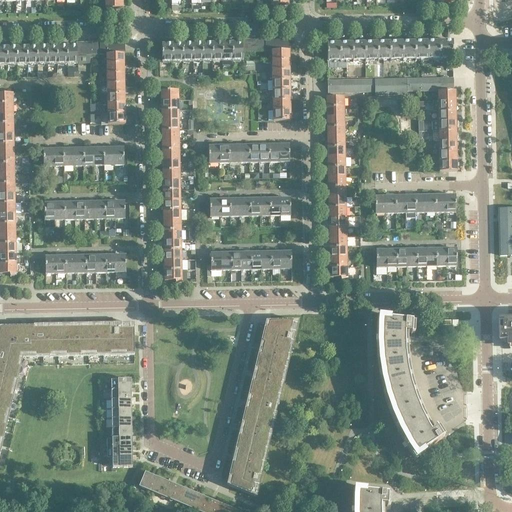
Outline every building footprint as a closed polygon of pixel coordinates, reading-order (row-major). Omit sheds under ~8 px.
[(123,9),(122,0),(104,0),(105,10),(111,12),(112,9),(123,9)] [(288,6),(287,0),(270,0),(270,7),(277,8),(277,6),(288,6)] [(290,51),(290,38),(289,38),(289,39),(266,39),(265,39),(265,52),(271,52),(271,51),(289,51),(290,51)] [(125,55),(124,41),(124,42),(100,42),(99,42),(100,55),(106,55),(123,55),(125,55)] [(428,60),(428,42),(415,43),(415,60),(428,60)] [(440,60),(439,42),(428,42),(428,60),(440,60)] [(453,59),(452,42),(439,42),(440,60),(453,59)] [(242,61),(242,52),(242,43),(241,43),(232,44),(232,61),(233,61),(233,62),(239,63),(239,61),(242,61)] [(365,61),(364,43),(352,44),(352,62),(365,61)] [(377,61),(377,43),(364,43),(365,61),(377,61)] [(389,61),(389,43),(377,43),(377,61),(389,61)] [(402,61),(402,43),(389,43),(389,61),(402,61)] [(415,60),(415,43),(402,43),(402,61),(415,60)] [(192,62),(191,44),(181,45),(182,62),(183,62),(183,63),(189,64),(189,62),(192,62)] [(202,62),(201,44),(191,44),(192,62),(193,62),(193,63),(199,64),(199,62),(202,62)] [(212,62),(212,44),(201,44),(202,62),(203,62),(203,63),(209,64),(209,62),(212,62)] [(222,61),(222,44),(212,44),(212,62),(213,62),(213,63),(219,64),(219,61),(222,61)] [(232,61),(232,44),(222,44),(222,61),(223,61),(223,62),(229,64),(229,61),(232,61)] [(339,62),(339,44),(326,44),(327,62),(339,62)] [(352,62),(352,44),(339,44),(339,62),(352,62)] [(172,62),(171,45),(161,45),(162,63),(163,63),(163,64),(169,65),(169,63),(172,62)] [(182,62),(181,45),(171,45),(172,62),(173,62),(173,63),(179,65),(179,62),(182,62)] [(36,65),(36,47),(26,48),(26,65),(27,65),(27,66),(33,67),(34,65),(36,65)] [(46,65),(46,47),(36,47),(36,65),(37,65),(37,66),(43,67),(44,65),(46,65)] [(56,65),(56,47),(46,47),(46,65),(47,65),(47,66),(53,67),(54,65),(56,65)] [(66,65),(66,47),(56,47),(56,65),(57,65),(57,66),(63,67),(64,65),(66,65)] [(77,64),(77,55),(77,47),(76,47),(66,47),(66,65),(67,65),(73,67),(74,64),(77,64)] [(16,65),(16,48),(6,48),(6,66),(7,66),(7,67),(13,68),(14,65),(16,65)] [(26,65),(26,48),(16,48),(16,65),(17,65),(17,66),(23,68),(24,65),(26,65)] [(289,61),(289,51),(271,51),(271,52),(272,61),(289,61)] [(124,65),(123,55),(106,55),(106,65),(124,65)] [(289,71),(289,61),(272,61),(272,72),(289,71)] [(124,75),(124,65),(106,65),(106,75),(124,75)] [(289,81),(289,71),(272,72),(272,81),(289,81)] [(124,85),(124,75),(106,75),(106,85),(124,85)] [(441,92),(440,85),(440,79),(340,81),(340,88),(340,94),(374,93),(374,97),(406,96),(406,92),(437,92),(441,92)] [(290,91),(289,81),(272,81),(272,91),(290,91)] [(124,95),(124,85),(106,85),(107,95),(124,95)] [(178,101),(178,91),(160,91),(160,102),(178,101)] [(290,101),(290,91),(272,91),(272,101),(290,101)] [(455,102),(455,91),(453,91),(441,92),(437,92),(438,102),(455,102)] [(0,104),(13,104),(12,94),(0,94),(0,104)] [(124,105),(124,95),(107,95),(107,105),(124,105)] [(343,108),(343,98),(326,98),(326,108),(343,108)] [(178,111),(178,101),(160,102),(160,112),(178,111)] [(290,111),(290,101),(272,101),(272,111),(290,111)] [(455,112),(455,106),(455,102),(438,102),(438,112),(455,112)] [(0,114),(13,114),(13,104),(0,104),(0,114)] [(125,115),(124,105),(107,105),(107,115),(125,115)] [(344,118),(343,108),(326,108),(326,118),(344,118)] [(178,121),(178,111),(160,112),(161,122),(178,121)] [(290,122),(290,111),(272,111),(273,122),(290,122)] [(455,122),(455,112),(438,112),(438,122),(455,122)] [(0,124),(13,124),(13,114),(0,114),(0,124)] [(125,125),(125,115),(107,115),(107,125),(125,125)] [(344,128),(344,118),(326,118),(326,129),(344,128)] [(193,130),(194,120),(185,120),(185,130),(193,130)] [(179,131),(178,121),(161,122),(161,132),(179,131)] [(456,132),(455,126),(455,122),(438,122),(438,132),(456,132)] [(0,134),(13,134),(13,124),(0,124),(0,134)] [(344,138),(344,128),(326,129),(326,139),(344,138)] [(179,141),(179,131),(161,132),(161,142),(179,141)] [(456,142),(456,132),(438,132),(438,142),(456,142)] [(0,144),(13,144),(13,134),(0,134),(0,144)] [(344,148),(344,138),(326,139),(327,148),(344,148)] [(179,151),(179,141),(161,142),(161,152),(179,151)] [(456,152),(456,146),(456,142),(438,142),(438,152),(456,152)] [(0,154),(14,154),(13,144),(0,144),(0,154)] [(248,164),(248,146),(238,147),(239,164),(248,164)] [(259,164),(258,146),(248,146),(248,164),(259,164)] [(269,164),(268,146),(258,146),(259,164),(269,164)] [(279,163),(278,146),(268,146),(269,164),(279,163)] [(289,163),(289,148),(289,146),(278,146),(279,163),(289,163)] [(218,165),(218,147),(208,147),(208,165),(218,165)] [(228,164),(228,147),(218,147),(218,165),(228,164)] [(239,164),(238,147),(228,147),(228,164),(239,164)] [(344,158),(344,148),(327,148),(327,159),(344,158)] [(93,167),(93,149),(83,150),(83,167),(93,167)] [(103,167),(103,149),(93,149),(93,167),(103,167)] [(113,167),(113,149),(103,149),(103,167),(113,167)] [(124,166),(123,149),(113,149),(113,167),(124,166)] [(53,168),(53,150),(43,150),(43,168),(53,168)] [(63,168),(63,150),(53,150),(53,168),(63,168)] [(73,167),(73,150),(63,150),(63,168),(73,167)] [(83,167),(83,150),(73,150),(73,167),(83,167)] [(179,161),(179,151),(161,152),(161,162),(179,161)] [(456,162),(456,152),(438,152),(439,162),(456,162)] [(0,164),(14,164),(14,154),(0,154),(0,164)] [(345,168),(344,158),(327,159),(327,169),(345,168)] [(179,171),(179,161),(161,162),(162,171),(179,171)] [(456,172),(456,166),(456,162),(439,162),(439,172),(456,172)] [(0,174),(14,174),(14,164),(0,164),(0,174)] [(345,178),(345,168),(327,169),(327,178),(345,178)] [(179,181),(179,171),(162,171),(162,181),(179,181)] [(0,184),(14,184),(14,174),(0,174),(0,184)] [(345,188),(345,178),(327,178),(327,188),(345,188)] [(180,191),(179,181),(162,181),(162,192),(180,191)] [(0,194),(14,194),(14,184),(0,184),(0,194)] [(345,198),(345,188),(327,188),(328,198),(345,198)] [(180,201),(180,191),(162,192),(162,202),(180,201)] [(0,204),(15,204),(14,194),(0,194),(0,204)] [(435,214),(435,196),(425,197),(425,214),(435,214)] [(445,214),(445,196),(435,196),(435,214),(445,214)] [(455,214),(455,196),(445,196),(445,214),(455,214)] [(385,215),(385,197),(374,197),(375,215),(385,215)] [(395,215),(395,197),(385,197),(385,215),(395,215)] [(405,214),(405,197),(395,197),(395,215),(405,214)] [(415,214),(415,197),(405,197),(405,214),(415,214)] [(425,214),(425,197),(415,197),(415,214),(425,214)] [(345,208),(345,198),(328,198),(328,208),(345,208)] [(280,217),(280,199),(270,200),(270,217),(280,217)] [(290,217),(290,201),(290,199),(280,199),(280,217),(290,217)] [(230,218),(230,200),(219,201),(220,218),(230,218)] [(240,218),(239,200),(230,200),(230,218),(240,218)] [(250,218),(250,200),(239,200),(240,218),(250,218)] [(260,217),(259,200),(250,200),(250,218),(260,217)] [(270,217),(270,200),(259,200),(260,217),(270,217)] [(180,211),(180,201),(162,202),(162,212),(180,211)] [(220,218),(219,201),(209,201),(209,218),(220,218)] [(125,220),(124,202),(114,203),(114,220),(125,220)] [(74,221),(74,203),(64,204),(64,221),(74,221)] [(84,221),(84,203),(74,203),(74,221),(84,221)] [(94,221),(94,203),(84,203),(84,221),(94,221)] [(104,220),(104,203),(94,203),(94,221),(104,220)] [(114,220),(114,203),(104,203),(104,220),(114,220)] [(0,214),(15,214),(15,204),(0,204),(0,214)] [(54,221),(54,204),(44,204),(44,222),(54,221)] [(64,221),(64,204),(54,204),(54,221),(64,221)] [(346,218),(345,208),(328,208),(328,218),(346,218)] [(511,256),(511,209),(499,210),(500,256),(511,256)] [(180,221),(180,211),(162,212),(163,221),(180,221)] [(0,224),(15,224),(15,214),(0,214),(0,224)] [(346,228),(346,218),(328,218),(328,228),(346,228)] [(180,231),(180,221),(163,221),(163,232),(180,231)] [(0,234),(15,234),(15,224),(0,224),(0,234)] [(346,238),(346,228),(328,228),(328,238),(346,238)] [(181,241),(180,231),(163,232),(163,242),(181,241)] [(0,244),(15,244),(15,234),(0,234),(0,244)] [(346,248),(346,238),(328,238),(329,248),(346,248)] [(181,251),(181,241),(163,242),(163,251),(181,251)] [(0,254),(16,255),(15,244),(0,244),(0,254)] [(346,258),(346,248),(329,248),(329,258),(346,258)] [(416,268),(416,250),(406,251),(406,268),(416,268)] [(426,268),(426,250),(416,250),(416,268),(426,268)] [(436,268),(436,250),(426,250),(426,268),(436,268)] [(446,267),(446,250),(436,250),(436,268),(446,267)] [(456,267),(456,250),(446,250),(446,267),(456,267)] [(181,261),(181,251),(163,251),(163,261),(181,261)] [(386,269),(386,251),(375,251),(376,269),(386,269)] [(396,268),(396,251),(386,251),(386,269),(396,268)] [(406,268),(406,251),(396,251),(396,268),(406,268)] [(261,271),(260,253),(250,254),(251,271),(261,271)] [(271,271),(270,253),(260,253),(261,271),(271,271)] [(281,271),(280,253),(270,253),(271,271),(281,271)] [(291,270),(291,254),(291,253),(280,253),(281,271),(291,270)] [(0,264),(16,265),(16,255),(0,254),(0,264)] [(221,272),(220,254),(210,254),(210,272),(221,272)] [(231,272),(230,254),(220,254),(221,272),(231,272)] [(241,271),(240,254),(230,254),(231,272),(241,271)] [(251,271),(250,254),(240,254),(241,271),(251,271)] [(105,274),(105,256),(95,257),(95,274),(105,274)] [(115,274),(115,256),(105,256),(105,274),(115,274)] [(126,274),(125,258),(125,256),(115,256),(115,274),(126,274)] [(55,275),(55,257),(45,258),(45,275),(55,275)] [(65,275),(65,257),(55,257),(55,275),(65,275)] [(75,275),(75,257),(65,257),(65,275),(75,275)] [(85,274),(85,257),(75,257),(75,275),(85,274)] [(95,274),(95,257),(85,257),(85,274),(95,274)] [(347,268),(346,258),(329,258),(329,268),(347,268)] [(181,269),(190,269),(190,260),(182,260),(181,269)] [(181,271),(181,261),(163,261),(164,271),(181,271)] [(16,275),(16,265),(0,264),(0,274),(9,275),(10,277),(16,275)] [(347,279),(347,268),(329,268),(329,279),(340,278),(341,281),(347,279)] [(181,283),(181,271),(164,271),(164,282),(175,282),(175,284),(181,283)] [(417,399),(412,385),(409,369),(407,354),(406,338),(413,339),(414,324),(411,324),(411,323),(380,320),(379,326),(379,344),(380,362),(383,380),(387,398),(393,415),(400,431),(409,447),(416,457),(442,439),(442,438),(444,437),(436,424),(430,428),(423,414),(417,399)] [(511,321),(510,322),(510,320),(501,320),(501,323),(502,323),(502,324),(501,324),(501,343),(509,343),(509,348),(511,348),(511,321)] [(294,337),(295,337),(296,330),(298,321),(269,322),(267,329),(265,329),(262,343),(264,343),(261,356),(258,356),(255,370),(258,370),(254,383),(252,383),(249,396),(251,397),(248,410),(246,410),(242,424),(245,424),(241,437),(239,437),(236,450),(238,451),(235,464),(233,463),(229,477),(231,478),(229,487),(256,498),(259,483),(261,476),(258,476),(261,464),(264,465),(264,463),(261,462),(264,451),(267,452),(267,450),(264,449),(267,437),(270,438),(270,436),(268,435),(270,424),(273,425),(274,423),(271,422),(273,414),(275,414),(277,406),(275,405),(277,397),(280,398),(280,396),(277,395),(280,384),(283,384),(283,382),(280,382),(283,370),(286,371),(287,369),(284,368),(286,357),(289,357),(290,355),(287,355),(290,343),(293,344),(294,337)] [(29,367),(134,365),(134,336),(133,336),(133,334),(133,331),(133,328),(133,324),(113,325),(113,326),(111,326),(109,326),(107,326),(104,327),(104,326),(102,326),(102,327),(98,327),(98,326),(96,326),(96,327),(94,327),(94,326),(92,326),(92,327),(89,327),(89,326),(87,326),(87,327),(83,327),(83,326),(81,326),(81,327),(79,327),(79,326),(77,326),(77,327),(74,327),(72,327),(68,327),(66,327),(64,327),(62,327),(59,327),(56,327),(53,327),(51,327),(51,328),(49,328),(49,327),(47,327),(47,328),(43,328),(43,327),(41,327),(41,328),(38,328),(38,327),(36,327),(36,328),(34,328),(34,327),(32,327),(32,328),(28,328),(28,327),(26,327),(26,328),(24,328),(24,327),(23,327),(23,328),(21,328),(21,327),(19,327),(19,328),(15,328),(0,327),(0,469),(4,471),(29,367)] [(130,391),(130,383),(130,380),(110,381),(111,390),(106,390),(106,392),(111,392),(111,391),(130,391)] [(131,400),(130,391),(111,391),(111,392),(111,400),(106,400),(106,401),(111,401),(131,400)] [(131,410),(131,400),(111,401),(111,409),(106,409),(106,411),(111,411),(111,410),(131,410)] [(131,420),(131,412),(131,410),(111,410),(111,411),(111,419),(106,419),(106,421),(111,421),(111,420),(131,420)] [(131,429),(131,422),(131,420),(111,420),(111,421),(111,428),(107,428),(107,430),(111,430),(131,429)] [(131,439),(131,431),(131,429),(111,430),(111,438),(107,438),(107,440),(111,440),(111,439),(131,439)] [(132,448),(131,439),(111,439),(111,440),(112,448),(107,448),(107,449),(112,449),(132,448)] [(132,458),(132,448),(112,449),(112,457),(107,457),(107,459),(112,459),(112,458),(132,458)] [(132,468),(132,458),(112,458),(112,459),(112,467),(107,467),(107,469),(112,469),(132,468)] [(156,488),(160,479),(145,473),(139,487),(150,492),(153,486),(156,488)] [(171,484),(160,479),(156,488),(153,486),(150,492),(166,498),(168,492),(167,492),(171,484)] [(178,504),(184,489),(174,485),(171,493),(168,492),(166,498),(178,504)] [(196,504),(200,496),(184,489),(178,504),(189,508),(192,502),(196,504)] [(382,511),(389,511),(390,496),(387,496),(387,495),(356,492),(355,499),(354,511),(382,511)] [(210,500),(200,496),(196,504),(192,502),(189,508),(198,511),(206,511),(208,509),(207,508),(210,500)] [(222,511),(225,506),(214,502),(211,510),(208,509),(206,511),(222,511)]
